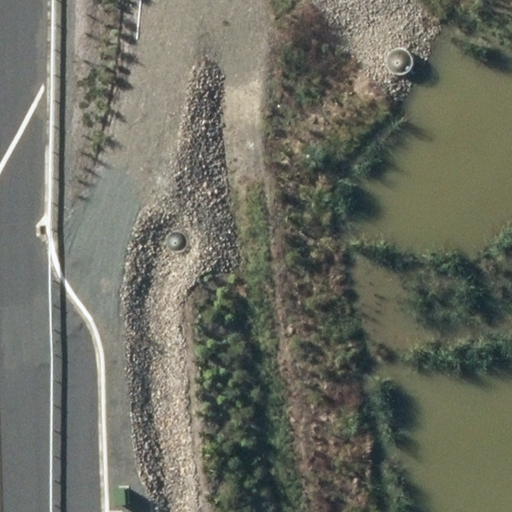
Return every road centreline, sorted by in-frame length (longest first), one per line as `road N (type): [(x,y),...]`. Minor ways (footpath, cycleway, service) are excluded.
road 1 (track): [(90,263),(164,127),(196,0)]
road 2 (track): [(228,0),(268,133)]
